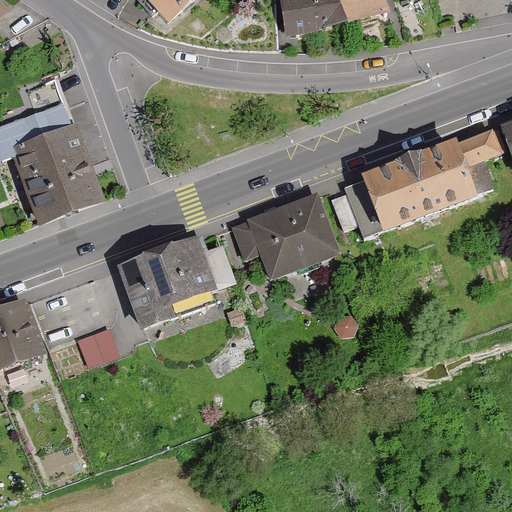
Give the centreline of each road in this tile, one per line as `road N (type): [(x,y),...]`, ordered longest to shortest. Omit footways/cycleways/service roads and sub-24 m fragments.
road 1 (residential): [(511,62),(253,84),(195,74),(79,25)]
road 2 (secondary): [(511,90),(149,226)]
road 3 (residential): [(79,25),(149,226)]
road 4 (secondary): [(149,226),(0,282)]
